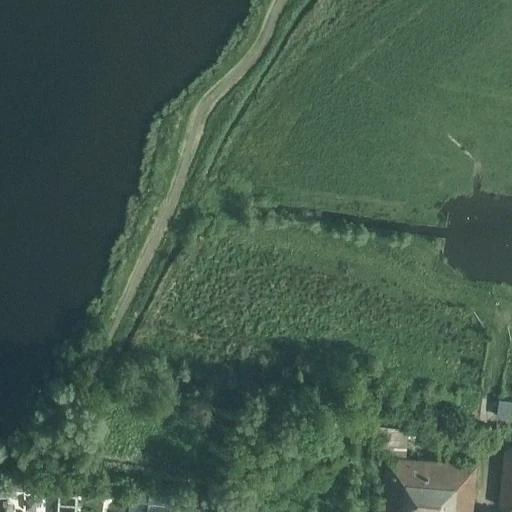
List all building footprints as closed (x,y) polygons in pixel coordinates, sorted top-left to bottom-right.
[(407,444),(408,425),(380,424),(379,442),(407,444)] [(511,447),(506,447),(500,506),(511,506),(511,447)] [(471,511),(476,464),(426,461),(387,458),(382,511),(460,511),(461,511),(471,511)] [(0,492),(8,493),(9,486),(10,471),(0,470),(0,492)] [(9,486),(34,488),(35,472),(10,470),(10,471),(9,486)] [(75,511),(77,487),(57,486),(55,511),(75,511)]
